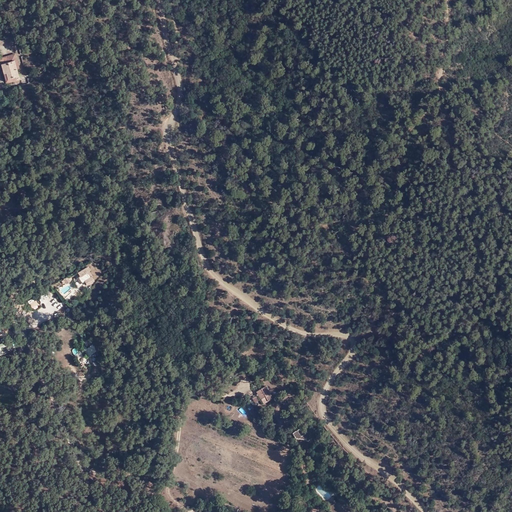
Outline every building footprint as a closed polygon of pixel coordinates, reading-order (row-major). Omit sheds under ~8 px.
[(0,65),(15,61),(14,55),(0,58),(0,70),(1,70),(0,65)] [(17,67),(15,61),(0,65),(1,70),(2,74),(5,73),(7,82),(18,79),(16,71),(15,67),(17,67)] [(85,276),(86,276),(88,274),(93,281),(98,277),(95,274),(94,275),(90,269),(92,268),(93,267),(91,263),(81,270),(85,276)] [(54,295),(52,291),(46,295),(49,299),(54,295)] [(252,393),(257,401),(262,398),(266,396),(262,387),(252,393)] [(292,432),(295,439),(307,433),(304,426),(292,432)] [(313,439),(309,433),(303,436),(306,443),(313,439)] [(242,451),(255,457),(258,450),(245,445),(242,451)] [(327,499),(332,494),(321,483),(316,488),(327,499)]
